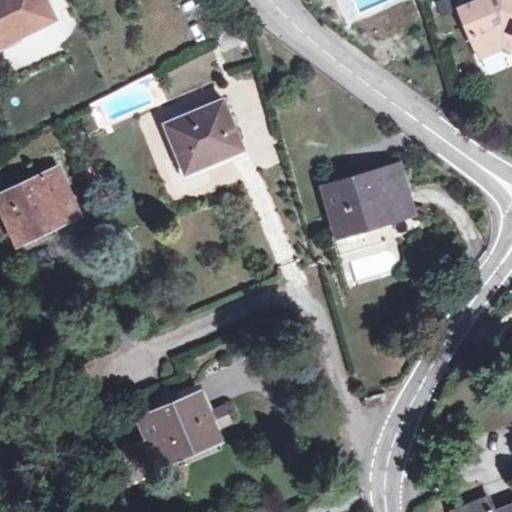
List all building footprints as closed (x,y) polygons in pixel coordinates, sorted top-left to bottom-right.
[(0,0),(0,42),(22,32),(23,34),(55,18),(45,0),(0,0)] [(511,0),(486,0),(483,1),(482,0),(480,0),(461,9),(481,58),(498,50),(502,41),(511,45),(511,0)] [(223,50),(254,34),(248,24),(218,40),(223,50)] [(510,55),(511,50),(511,45),(502,41),(498,50),(510,55)] [(196,144),(204,163),(243,148),(223,99),(166,124),(178,151),(196,144)] [(185,170),(204,163),(196,144),(178,151),(185,170)] [(325,189),(340,234),(412,212),(398,166),(325,189)] [(0,195),(0,203),(19,241),(78,212),(56,168),(0,195)] [(364,399),(367,410),(388,404),(385,393),(364,399)] [(149,438),(159,462),(182,453),(183,457),(220,441),(201,394),(140,419),(149,438)] [(159,462),(149,438),(135,444),(147,472),(161,467),(159,462)] [(511,511),(511,505),(511,506),(496,511),(493,511),(492,508),(488,497),(453,511),(452,511),(511,511)] [(493,511),(496,511),(511,506),(510,502),(492,508),(493,511)]
